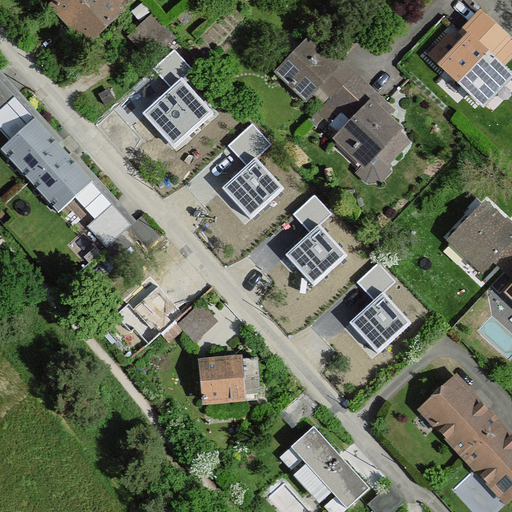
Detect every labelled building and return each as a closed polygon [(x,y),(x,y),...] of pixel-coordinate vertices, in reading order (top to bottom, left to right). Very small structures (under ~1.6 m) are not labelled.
[(110,0),(58,0),(53,5),(88,43),(122,12),(110,0)] [(470,41),(489,57),(506,38),(482,15),(463,34),(470,41)] [(174,39),(153,17),(132,37),(152,59),(174,39)] [(489,57),(470,41),(445,67),(478,99),(504,72),(489,57)] [(309,44),(276,78),(303,103),(317,88),(334,69),(309,44)] [(193,70),(176,50),(154,69),(172,89),(193,70)] [(330,100),(355,74),(343,62),(342,61),(334,69),(317,88),(330,100)] [(355,123),(372,105),(380,98),(355,74),(330,100),(355,123)] [(0,112),(17,97),(0,78),(0,112)] [(210,112),(182,82),(147,113),(175,144),(210,112)] [(0,112),(0,129),(12,142),(36,120),(17,97),(0,112)] [(399,130),(372,105),(355,123),(342,138),(368,163),(375,156),(397,132),(399,130)] [(65,151),(36,120),(12,142),(2,151),(31,182),(65,151)] [(271,144),(253,126),(231,146),(248,165),(271,144)] [(375,156),(387,166),(409,143),(397,132),(375,156)] [(94,182),(65,151),(31,182),(60,214),(94,182)] [(387,166),(375,156),(368,163),(359,173),(368,182),(381,182),(390,172),(385,168),(387,166)] [(282,188),(255,159),(225,188),(251,217),(282,188)] [(331,214),(316,196),(296,214),(311,232),(331,214)] [(133,226),(113,205),(88,227),(108,249),(133,226)] [(511,230),(486,206),(455,239),(485,268),(494,259),(511,239),(511,230)] [(138,222),(133,226),(149,248),(161,237),(143,217),(138,222)] [(346,255),(319,226),(289,254),(315,283),(346,255)] [(511,239),(494,259),(506,271),(511,265),(511,239)] [(395,282),(379,264),(359,282),(375,300),(395,282)] [(178,307),(159,287),(134,310),(143,321),(156,335),(172,321),(176,317),(172,312),(178,307)] [(409,323),(383,294),(352,322),(379,351),(409,323)] [(218,322),(202,304),(179,325),(196,343),(218,322)] [(174,323),(172,321),(156,335),(143,321),(135,329),(149,345),(162,334),(174,323)] [(181,331),(174,323),(162,334),(169,342),(181,331)] [(351,394),(370,378),(349,354),(330,370),(351,394)] [(258,359),(240,361),(244,395),(258,394),(260,386),(258,359)] [(240,361),(202,364),(205,401),(244,398),(244,395),(240,361)] [(457,379),(423,411),(465,456),(500,425),(481,405),(457,379)] [(299,429),(321,408),(305,391),(283,412),(299,429)] [(511,438),(500,425),(465,456),(506,502),(511,496),(511,438)] [(321,480),(343,459),(314,428),(292,448),(303,461),(321,480)] [(303,461),(292,448),(280,457),(292,471),(303,461)] [(370,489),(343,459),(321,480),(336,497),(347,509),(370,489)] [(374,511),(394,511),(405,502),(390,485),(368,505),(374,511)] [(344,511),(347,509),(336,497),(325,507),(330,511),(344,511)]
